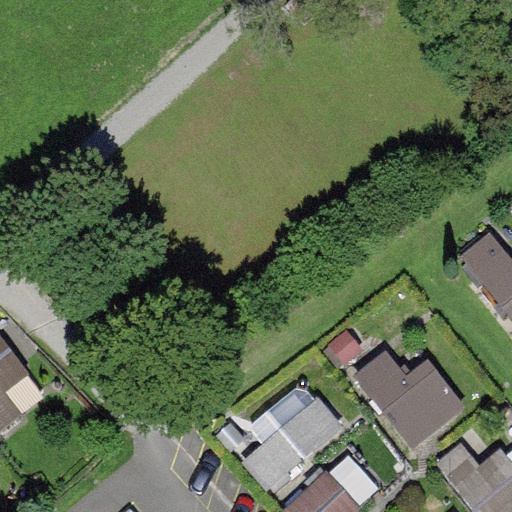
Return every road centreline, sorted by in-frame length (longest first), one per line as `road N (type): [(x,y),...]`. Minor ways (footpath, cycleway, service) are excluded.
road 1 (track): [(0,243),(283,0)]
road 2 (track): [(141,477),(146,439),(0,284)]
